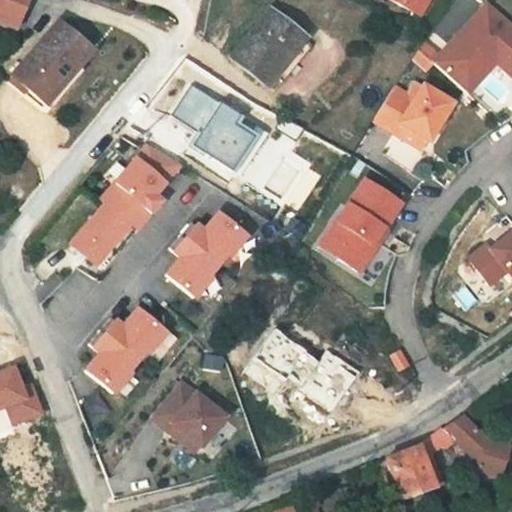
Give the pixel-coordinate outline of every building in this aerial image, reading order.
[(0,0),(0,20),(17,26),(26,0),(0,0)] [(392,0),(418,15),(426,0),(392,0)] [(430,66),(462,96),(491,65),(498,73),(511,85),(511,43),(511,41),(511,37),(482,9),(439,54),(429,65),(430,66)] [(265,10),(228,58),(263,85),(300,37),(265,10)] [(12,75),(46,101),(88,47),(55,22),(12,75)] [(439,54),(424,39),(416,52),(429,65),(439,54)] [(429,65),(416,52),(409,62),(421,75),(430,66),(429,65)] [(498,73),(491,65),(462,96),(470,103),(498,73)] [(391,90),(370,123),(389,135),(396,125),(421,141),(424,143),(447,106),(420,88),(411,102),(391,90)] [(421,141),(396,125),(389,135),(414,151),(421,141)] [(148,140),(102,194),(109,200),(132,221),(143,230),(166,201),(158,194),(183,162),(148,140)] [(392,211),(357,189),(318,252),(337,263),(332,272),(352,284),(368,258),(364,255),(392,211)] [(132,221),(109,200),(70,245),(94,265),(132,221)] [(204,228),(192,219),(170,245),(182,254),(167,273),(194,296),(247,233),(219,210),(204,228)] [(511,230),(483,252),(480,247),(462,261),(482,287),(500,273),(509,285),(511,282),(511,230)] [(337,263),(318,252),(313,260),(332,272),(337,263)] [(124,324),(113,314),(91,340),(103,350),(87,368),(115,391),(167,328),(140,305),(124,324)] [(314,362),(302,354),(303,352),(273,330),(253,358),(284,379),(287,375),(299,384),(314,362)] [(357,373),(326,352),(298,392),(329,413),(357,373)] [(388,357),(397,374),(407,369),(398,352),(388,357)] [(0,408),(8,405),(15,424),(41,414),(30,385),(24,387),(15,365),(0,371),(0,408)] [(223,419),(179,382),(150,417),(165,430),(170,424),(198,448),(223,419)] [(506,446),(479,435),(459,412),(429,434),(441,448),(451,441),(464,454),(463,466),(495,476),(506,446)] [(391,490),(425,479),(413,447),(409,449),(381,459),(391,490)] [(316,511),(312,493),(297,497),(301,511),(316,511)]
